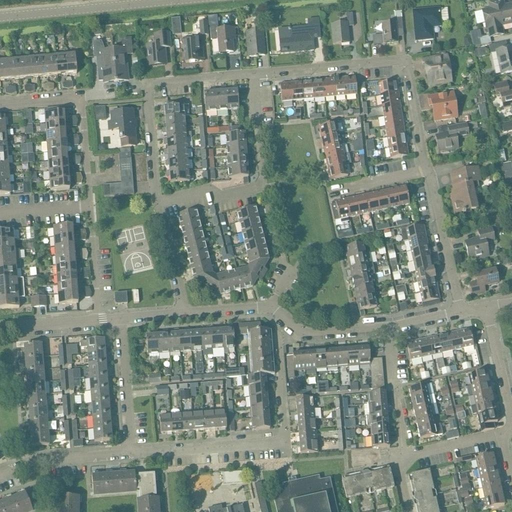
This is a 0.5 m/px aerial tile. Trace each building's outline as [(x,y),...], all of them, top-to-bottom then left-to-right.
[(483,19),(511,13),(511,4),(504,6),(502,0),(488,3),(489,9),(481,11),(483,19)] [(441,27),(441,22),(448,21),(446,9),(440,10),(439,9),(412,11),(415,42),(433,40),(432,28),(441,27)] [(402,30),(402,29),(401,18),(401,12),(394,12),(395,23),(381,24),(383,45),(398,43),(397,31),(402,30)] [(501,26),(511,23),(511,13),(483,19),(485,30),(487,30),(489,38),(503,35),(501,26)] [(331,26),(333,46),(349,44),(347,28),(353,27),(352,14),(346,15),(347,24),(331,26)] [(308,28),(278,31),(281,54),(313,51),(312,40),(319,39),(317,21),(308,22),(308,28)] [(199,23),(200,36),(207,35),(206,22),(199,23)] [(209,28),(210,41),(217,40),(219,55),(233,53),(232,41),(235,41),(234,29),(217,31),(217,28),(209,28)] [(262,32),(246,34),(248,58),(265,57),(262,32)] [(154,45),(147,46),(149,68),(165,67),(163,50),(170,49),(169,33),(153,35),(154,45)] [(469,37),(462,38),(464,47),(471,46),(469,37)] [(183,44),(185,64),(203,62),(201,38),(192,39),(192,43),(183,44)] [(112,51),(115,83),(128,82),(125,56),(132,55),(130,40),(123,40),(121,50),(112,51)] [(104,84),(115,83),(112,51),(104,52),(100,43),(93,43),(95,59),(101,58),(104,84)] [(511,72),(511,48),(506,49),(505,43),(489,47),(491,53),(496,52),(501,75),(511,72)] [(64,56),(66,76),(77,75),(75,55),(64,56)] [(55,57),(56,77),(66,76),(64,56),(55,57)] [(446,56),(445,56),(421,60),(423,70),(425,70),(428,86),(450,83),(446,56)] [(45,58),(47,78),(56,77),(55,57),(45,58)] [(26,59),(28,80),(37,79),(35,58),(26,59)] [(35,58),(37,79),(47,78),(45,58),(35,58)] [(16,60),(18,80),(28,80),(26,59),(16,60)] [(7,61),(9,81),(18,80),(16,60),(7,61)] [(0,61),(0,82),(9,81),(7,61),(0,61)] [(344,78),(345,97),(356,96),(355,77),(344,78)] [(333,79),(335,98),(345,97),(344,78),(333,79)] [(322,80),(324,99),(335,98),(333,79),(322,80)] [(312,81),(314,100),(324,99),(322,80),(312,81)] [(301,82),(303,101),(314,100),(312,81),(301,82)] [(291,83),(292,102),(303,101),(301,82),(291,83)] [(377,85),(379,96),(398,93),(396,82),(377,85)] [(281,103),(292,102),(291,83),(279,85),(281,103)] [(511,92),(508,93),(506,83),(493,86),(496,97),(500,96),(503,110),(510,108),(511,110),(511,112),(511,111),(511,92)] [(215,93),(216,113),(227,112),(225,92),(226,92),(225,86),(221,86),(222,92),(215,93)] [(225,92),(227,112),(238,111),(237,91),(236,91),(236,88),(232,88),(233,91),(226,92),(225,92)] [(205,114),(216,113),(215,93),(215,89),(211,90),(211,93),(204,93),(205,114)] [(379,96),(381,106),(400,104),(398,93),(379,96)] [(452,93),(427,97),(429,107),(431,106),(434,122),(456,119),(452,93)] [(381,106),(382,117),(383,117),(401,114),(400,104),(381,106)] [(164,113),(164,119),(165,118),(165,119),(185,117),(184,113),(188,113),(189,112),(190,112),(191,111),(191,110),(191,109),(190,108),(189,107),(188,107),(184,107),(184,106),(163,108),(160,108),(160,113),(164,113)] [(106,121),(105,108),(93,109),(94,122),(106,121)] [(119,131),(119,140),(120,149),(136,148),(135,139),(134,130),(136,130),(135,122),(134,122),(133,112),(110,114),(111,123),(108,123),(109,131),(119,131)] [(44,115),(45,125),(65,123),(64,113),(44,115)] [(382,117),(384,127),(403,125),(401,114),(383,117),(382,117)] [(165,129),(161,130),(186,128),(185,117),(165,119),(165,118),(164,119),(161,119),(161,124),(165,124),(165,129)] [(45,125),(45,134),(66,133),(65,123),(45,125)] [(511,123),(501,125),(503,133),(511,131),(511,123)] [(206,129),(207,134),(221,133),(232,132),(240,132),(240,127),(231,128),(231,124),(229,125),(229,128),(220,129),(218,129),(206,129)] [(318,128),(320,138),(338,134),(336,124),(318,128)] [(384,127),(386,138),(405,135),(403,125),(384,127)] [(456,140),(469,138),(469,137),(467,125),(437,130),(438,136),(434,137),(437,153),(445,152),(451,151),(450,151),(458,149),(456,140)] [(186,128),(161,130),(162,135),(166,135),(166,140),(167,140),(186,139),(186,138),(191,138),(191,133),(186,133),(186,128)] [(45,134),(46,143),(41,143),(41,144),(66,142),(66,133),(45,134)] [(224,136),(225,147),(246,145),(249,145),(249,141),(245,141),(245,134),(224,136)] [(320,138),(322,149),(341,144),(338,134),(320,138)] [(386,138),(388,148),(406,145),(405,135),(386,138)] [(166,145),(167,151),(168,151),(187,150),(186,139),(167,140),(166,140),(162,140),(163,146),(166,145)] [(42,152),(47,152),(47,153),(67,151),(66,142),(41,144),(42,152)] [(322,149),(325,159),(342,155),(343,155),(341,144),(322,149)] [(225,147),(226,157),(246,155),(246,156),(250,156),(250,152),(246,152),(246,145),(225,147)] [(408,157),(406,145),(388,148),(389,160),(408,157)] [(167,156),(168,162),(188,160),(187,150),(168,151),(167,151),(163,151),(164,156),(167,156)] [(504,150),(497,152),(499,163),(506,162),(504,150)] [(47,153),(47,163),(68,161),(67,151),(47,153)] [(226,157),(227,168),(247,167),(251,167),(250,163),(247,163),(246,156),(246,155),(226,157)] [(325,159),(327,170),(345,165),(343,155),(342,155),(325,159)] [(0,156),(0,166),(9,166),(8,156),(0,156)] [(168,167),(168,172),(168,173),(188,171),(189,171),(188,160),(168,162),(164,162),(165,167),(168,167)] [(47,163),(48,173),(68,171),(68,161),(47,163)] [(348,177),(345,165),(327,170),(329,181),(348,177)] [(0,166),(0,176),(9,176),(9,166),(0,166)] [(248,174),(247,167),(227,168),(228,180),(248,178),(252,177),(251,173),(248,174)] [(450,174),(452,187),(450,187),(453,202),(451,202),(454,215),(477,210),(472,190),(479,189),(477,182),(480,181),(477,168),(450,174)] [(48,173),(49,182),(69,180),(68,171),(48,173)] [(189,178),(189,171),(188,171),(168,173),(168,172),(165,173),(165,178),(169,178),(169,184),(190,182),(193,182),(193,177),(189,178)] [(0,176),(0,186),(10,185),(9,176),(0,176)] [(70,191),(69,180),(49,182),(50,192),(70,191)] [(0,195),(11,195),(10,185),(0,186),(0,195)] [(395,189),(399,208),(409,205),(405,187),(395,189)] [(386,191),(389,210),(399,208),(395,189),(386,191)] [(374,194),(379,212),(389,210),(386,191),(374,194)] [(365,196),(369,214),(379,212),(374,194),(365,196)] [(355,198),(359,216),(369,214),(365,196),(355,198)] [(345,200),(349,219),(359,216),(355,198),(345,200)] [(339,221),(349,219),(345,200),(335,203),(339,221)] [(236,212),(238,224),(257,218),(255,207),(236,212)] [(177,216),(180,229),(199,224),(196,211),(177,216)] [(499,217),(490,218),(492,226),(500,224),(499,217)] [(238,224),(241,235),(260,229),(257,218),(238,224)] [(180,229),(182,239),(202,235),(199,224),(180,229)] [(53,228),(53,238),(73,236),(72,227),(53,228)] [(403,242),(407,241),(426,237),(423,227),(407,230),(407,227),(400,228),(403,242)] [(241,235),(244,245),(263,239),(260,229),(241,235)] [(472,240),(472,241),(464,243),(468,262),(488,257),(485,244),(494,242),(491,229),(478,232),(479,238),(472,240)] [(0,232),(0,241),(14,241),(13,231),(0,232)] [(182,239),(185,250),(205,246),(202,235),(182,239)] [(53,238),(54,247),(73,245),(73,236),(53,238)] [(407,241),(409,251),(428,248),(426,237),(407,241)] [(244,245),(246,255),(265,250),(263,239),(244,245)] [(0,241),(0,250),(14,250),(14,241),(0,241)] [(344,248),(346,259),(365,255),(362,244),(344,248)] [(54,247),(55,256),(74,255),(73,245),(54,247)] [(185,250),(188,260),(207,256),(205,246),(185,250)] [(409,251),(412,262),(430,258),(428,248),(409,251)] [(0,250),(0,260),(20,259),(19,251),(14,251),(14,250),(0,250)] [(246,255),(249,265),(268,261),(265,250),(246,255)] [(55,256),(56,266),(75,265),(74,255),(55,256)] [(346,259),(349,269),(367,265),(365,255),(346,259)] [(188,260),(190,270),(210,266),(207,256),(188,260)] [(412,262),(414,272),(432,269),(430,258),(412,262)] [(0,260),(0,270),(16,269),(15,260),(20,260),(20,259),(0,260)] [(248,266),(264,276),(267,271),(263,269),(268,261),(249,265),(248,266)] [(349,269),(351,279),(369,275),(374,274),(372,264),(367,265),(349,269)] [(56,266),(56,276),(76,274),(75,265),(56,266)] [(391,267),(392,273),(393,277),(394,277),(399,276),(404,275),(407,274),(406,272),(402,273),(400,271),(398,272),(397,265),(391,267)] [(193,280),(212,274),(210,266),(190,270),(193,280)] [(247,268),(252,288),(257,280),(261,282),(264,276),(248,266),(247,268)] [(237,271),(243,290),(252,288),(247,268),(237,271)] [(0,270),(0,280),(16,279),(16,269),(0,270)] [(414,272),(416,283),(435,279),(432,269),(414,272)] [(476,283),(469,284),(472,295),(484,292),(483,287),(498,284),(495,270),(474,274),(476,283)] [(227,273),(232,293),(243,290),(237,271),(227,273)] [(215,276),(220,296),(232,293),(227,273),(216,276),(215,276)] [(56,276),(57,285),(76,284),(76,274),(56,276)] [(199,288),(205,292),(214,275),(212,274),(193,280),(201,284),(199,288)] [(214,275),(205,292),(210,295),(212,291),(220,296),(215,276),(214,275)] [(351,279),(353,290),(372,286),(369,275),(351,279)] [(0,280),(0,289),(23,288),(23,279),(17,280),(16,279),(0,280)] [(416,283),(418,293),(437,289),(435,279),(416,283)] [(57,285),(58,295),(77,294),(76,284),(57,285)] [(353,290),(356,300),(374,296),(372,286),(353,290)] [(0,289),(0,299),(24,298),(23,288),(0,289)] [(396,290),(397,298),(403,296),(403,293),(404,292),(404,288),(396,290)] [(439,300),(437,289),(418,293),(421,304),(439,300)] [(115,305),(127,304),(126,293),(114,294),(115,305)] [(78,304),(77,294),(58,295),(58,306),(78,304)] [(376,308),(374,296),(356,300),(358,312),(359,311),(364,310),(376,308)] [(37,297),(38,308),(47,307),(46,297),(37,297)] [(0,310),(19,309),(18,299),(24,298),(0,299),(0,310)] [(247,335),(250,375),(252,375),(252,376),(264,375),(265,376),(274,375),(270,331),(261,332),(260,323),(238,325),(239,336),(247,335)] [(221,330),(223,350),(223,355),(228,354),(228,350),(234,350),(232,329),(232,326),(227,327),(227,330),(221,330)] [(210,331),(212,351),(223,350),(221,330),(221,327),(216,327),(216,331),(211,331),(210,331)] [(199,332),(201,352),(212,351),(210,331),(211,331),(210,328),(205,328),(206,331),(200,332),(200,329),(199,329),(200,332),(199,332)] [(189,333),(190,353),(201,352),(199,332),(200,332),(199,329),(194,329),(195,332),(189,333)] [(458,332),(462,350),(473,348),(472,341),(475,341),(473,335),(470,335),(469,329),(458,332)] [(167,335),(169,355),(180,354),(178,334),(179,334),(178,334),(178,330),(173,331),(173,334),(168,334),(168,335),(167,335)] [(178,334),(180,354),(190,353),(189,333),(189,330),(184,330),(184,333),(179,334),(178,334)] [(156,336),(158,355),(169,355),(167,335),(168,335),(168,334),(167,331),(162,332),(162,335),(157,335),(157,332),(157,336),(156,336)] [(147,356),(158,355),(156,336),(157,336),(157,332),(151,332),(151,336),(145,336),(147,356)] [(448,334),(452,352),(462,350),(458,332),(448,334)] [(437,336),(442,355),(452,352),(448,334),(437,336)] [(427,339),(431,357),(442,355),(437,336),(427,339)] [(417,341),(421,359),(431,357),(427,339),(417,341)] [(86,348),(86,354),(105,353),(104,340),(80,342),(80,349),(86,348)] [(410,362),(421,359),(417,341),(405,344),(410,362)] [(23,346),(24,359),(42,358),(41,345),(23,346)] [(357,349),(359,367),(370,366),(369,360),(368,348),(357,349)] [(347,350),(348,368),(359,367),(357,349),(347,350)] [(336,351),(337,369),(348,368),(347,350),(336,351)] [(314,352),(316,371),(326,370),(325,351),(314,352)] [(325,351),(326,370),(337,369),(336,351),(325,351)] [(303,353),(305,372),(316,371),(314,352),(303,353)] [(86,354),(87,367),(106,365),(105,353),(86,354)] [(291,373),(305,372),(303,353),(292,354),(293,365),(291,365),(291,373)] [(24,359),(25,372),(43,370),(42,358),(24,359)] [(87,367),(88,379),(107,378),(106,365),(87,367)] [(225,370),(225,374),(225,378),(240,377),(239,377),(239,369),(236,370),(225,370)] [(25,372),(26,384),(44,383),(43,370),(25,372)] [(468,376),(470,386),(488,382),(486,372),(468,376)] [(160,384),(160,379),(159,375),(148,376),(149,385),(160,384)] [(241,388),(247,388),(266,386),(265,376),(264,375),(252,376),(252,375),(250,375),(250,376),(245,377),(242,377),(242,381),(241,382),(241,388)] [(88,379),(89,392),(108,391),(107,378),(88,379)] [(470,386),(472,396),(490,392),(488,382),(470,386)] [(26,384),(27,397),(45,396),(44,383),(26,384)] [(352,384),(352,388),(349,388),(350,392),(358,391),(357,387),(357,383),(352,384)] [(247,388),(248,398),(267,396),(266,386),(247,388)] [(408,390),(410,400),(421,398),(428,396),(426,386),(408,390)] [(156,388),(156,396),(156,397),(168,396),(168,391),(167,387),(156,388)] [(295,396),(307,395),(307,391),(312,391),(311,387),(306,387),(307,391),(306,391),(306,388),(302,388),(303,391),(295,392),(295,396)] [(89,392),(90,405),(109,403),(108,391),(89,392)] [(188,392),(179,392),(180,401),(189,400),(188,392)] [(472,396),(474,406),(493,402),(490,392),(472,396)] [(367,395),(368,405),(386,404),(385,393),(367,395)] [(27,397),(28,410),(46,408),(45,396),(27,397)] [(248,398),(249,408),(268,407),(267,396),(248,398)] [(410,400),(412,410),(423,407),(431,406),(428,396),(421,398),(410,400)] [(295,400),(295,411),(314,410),(313,399),(295,400)] [(471,418),(477,417),(495,412),(493,402),(474,406),(475,407),(469,408),(471,418)] [(90,405),(91,417),(110,415),(109,403),(90,405)] [(368,405),(368,416),(387,415),(386,404),(368,405)] [(412,410),(414,420),(425,418),(433,416),(438,415),(435,405),(431,406),(423,407),(412,410)] [(249,408),(250,419),(268,418),(268,407),(249,408)] [(28,410),(29,422),(47,421),(46,408),(28,410)] [(295,411),(296,422),(315,420),(314,410),(295,411)] [(213,412),(214,431),(226,430),(224,411),(213,412)] [(331,419),(335,419),(340,418),(339,411),(335,411),(335,413),(331,413),(331,419)] [(202,413),(203,431),(214,431),(213,412),(202,413)] [(477,417),(479,427),(481,433),(495,430),(493,424),(498,423),(495,412),(477,417)] [(191,414),(193,432),(203,431),(202,413),(191,414)] [(228,413),(229,422),(237,421),(237,415),(233,415),(232,413),(228,413)] [(180,415),(182,433),(193,432),(191,414),(180,415)] [(110,415),(91,417),(92,430),(111,428),(110,415)] [(170,416),(171,434),(182,433),(180,415),(170,416)] [(366,427),(369,427),(388,426),(387,415),(368,416),(366,417),(366,427)] [(160,435),(171,434),(170,416),(158,417),(160,435)] [(414,420),(417,430),(428,428),(435,426),(433,416),(425,418),(414,420)] [(269,430),(268,418),(250,419),(251,431),(269,430)] [(296,422),(297,433),(316,431),(315,420),(296,422)] [(29,422),(29,435),(48,433),(47,421),(29,422)] [(417,430),(419,441),(441,436),(439,425),(435,426),(428,428),(417,430)] [(369,427),(370,438),(388,436),(388,426),(369,427)] [(112,441),(111,428),(92,430),(93,443),(112,441)] [(297,433),(298,443),(317,442),(316,431),(297,433)] [(49,446),(48,433),(29,435),(30,448),(49,446)] [(389,448),(388,436),(370,438),(371,449),(389,448)] [(318,453),(317,442),(298,443),(299,455),(318,453)] [(474,459),(477,470),(495,465),(493,455),(474,459)] [(477,470),(479,480),(497,476),(495,465),(477,470)] [(378,470),(382,491),(393,488),(389,468),(378,470)] [(365,473),(371,495),(373,494),(374,493),(382,491),(378,470),(372,472),(371,470),(368,471),(366,472),(365,473)] [(408,477),(410,487),(431,482),(429,471),(408,477)] [(353,475),(358,496),(365,495),(367,496),(371,495),(365,473),(363,473),(362,472),(359,473),(359,474),(353,475)] [(126,473),(120,474),(122,493),(136,492),(136,491),(135,479),(134,476),(134,473),(126,473)] [(112,475),(106,475),(108,495),(122,493),(120,474),(112,475)] [(459,475),(460,480),(459,480),(460,484),(468,483),(467,478),(466,474),(459,475)] [(98,476),(91,476),(91,478),(92,487),(92,496),(108,495),(106,475),(98,476)] [(138,478),(135,479),(136,491),(139,491),(139,500),(154,499),(153,497),(155,497),(154,475),(138,476),(138,478)] [(346,499),(358,496),(353,475),(342,478),(342,481),(346,499)] [(479,480),(481,490),(500,485),(497,476),(479,480)] [(336,511),(329,479),(319,481),(318,477),(295,482),(295,478),(287,480),(288,483),(282,485),(282,487),(271,490),(275,511),(336,511)] [(413,499),(414,500),(435,495),(435,492),(433,491),(431,482),(410,487),(412,494),(411,494),(412,498),(413,499)] [(481,490),(483,500),(502,495),(500,485),(481,490)] [(11,499),(17,511),(30,511),(32,511),(25,493),(11,499)] [(415,506),(416,511),(418,511),(437,508),(435,500),(436,498),(435,495),(414,500),(414,501),(413,503),(413,506),(415,506)] [(504,506),(502,495),(483,500),(486,510),(504,506)] [(59,497),(58,511),(78,511),(79,498),(59,497)] [(0,502),(0,509),(1,511),(17,511),(11,499),(0,502)] [(139,500),(138,500),(139,511),(158,511),(158,499),(154,499),(139,500)]
